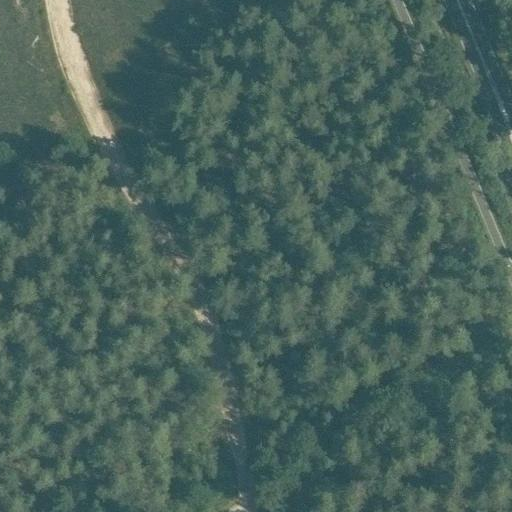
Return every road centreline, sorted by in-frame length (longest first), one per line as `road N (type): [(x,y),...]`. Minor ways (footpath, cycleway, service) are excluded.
road 1 (unknown): [(57,0),(89,103),(219,356),(242,471)]
road 2 (secondary): [(511,134),(456,0)]
